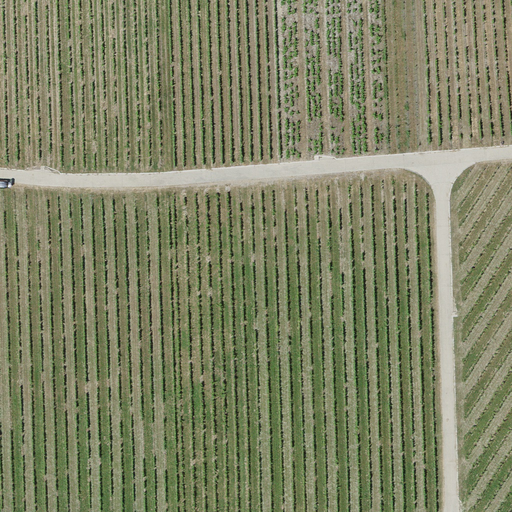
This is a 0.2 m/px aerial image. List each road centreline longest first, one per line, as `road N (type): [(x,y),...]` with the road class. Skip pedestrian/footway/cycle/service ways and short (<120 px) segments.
road 1 (track): [(511,154),(88,184),(0,174)]
road 2 (track): [(444,159),(450,511)]
